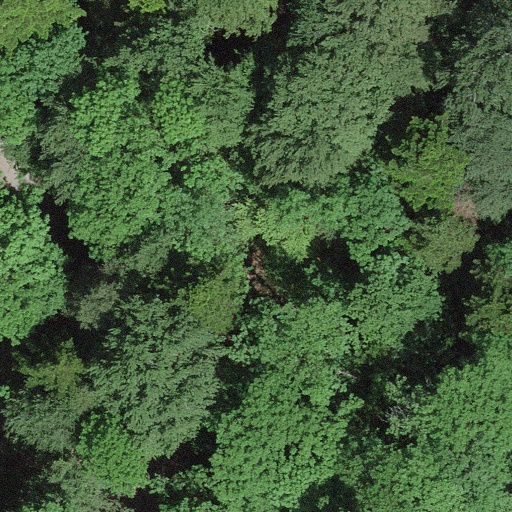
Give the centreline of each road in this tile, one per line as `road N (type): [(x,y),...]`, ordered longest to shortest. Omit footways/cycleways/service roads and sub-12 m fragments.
road 1 (track): [(133,511),(286,176),(319,0)]
road 2 (unclassified): [(0,399),(43,306),(43,228),(0,157)]
road 3 (track): [(124,511),(93,478),(0,422)]
